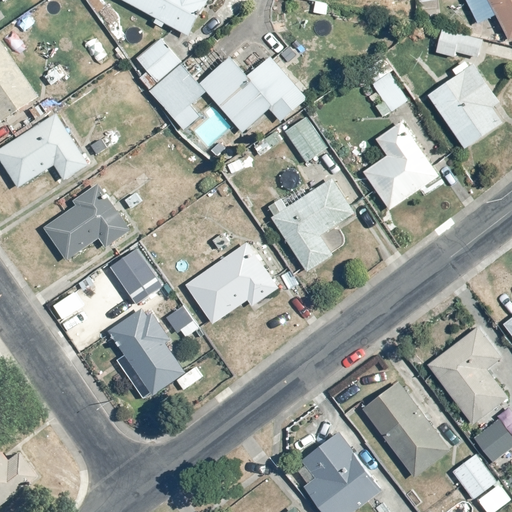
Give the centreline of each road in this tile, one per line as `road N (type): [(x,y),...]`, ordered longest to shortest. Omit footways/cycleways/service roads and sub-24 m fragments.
road 1 (residential): [(134,493),(511,210)]
road 2 (residential): [(0,298),(134,493)]
